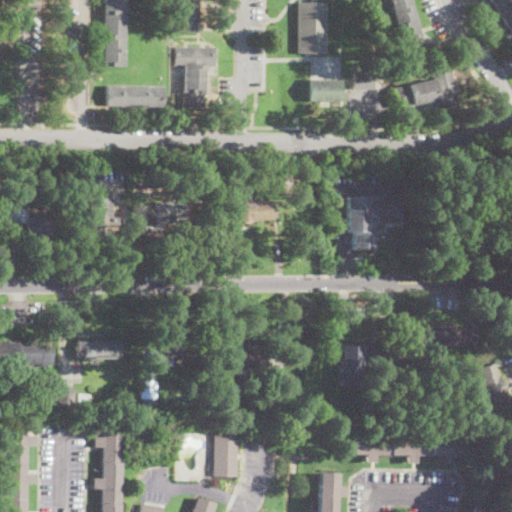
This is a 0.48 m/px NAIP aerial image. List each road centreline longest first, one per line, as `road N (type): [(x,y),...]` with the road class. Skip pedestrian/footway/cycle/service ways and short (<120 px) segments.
road 1 (residential): [(511,309),(481,286),(451,281),(0,282)]
road 2 (residential): [(511,117),(438,142),(0,137)]
